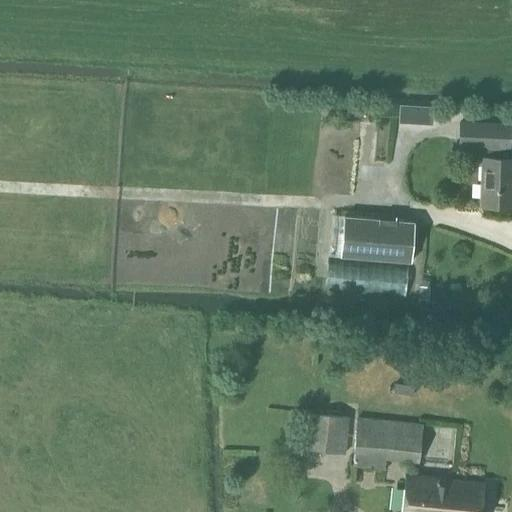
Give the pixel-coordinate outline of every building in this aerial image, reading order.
[(436,105),(400,103),(399,120),(436,121),(436,105)] [(484,148),(506,148),(508,148),(508,125),(458,123),(457,146),(484,148)] [(511,159),(505,159),(506,148),(484,148),(483,158),(481,158),(479,206),(511,206),(511,159)] [(327,257),(328,257),(408,263),(412,222),(331,215),(327,257)] [(408,263),(328,257),(325,290),(405,296),(408,263)] [(343,454),(347,418),(307,413),(303,450),(343,454)] [(416,463),(420,426),(356,419),(351,466),(384,470),(385,459),(416,463)] [(479,511),(482,483),(404,476),(400,511),(479,511)]
